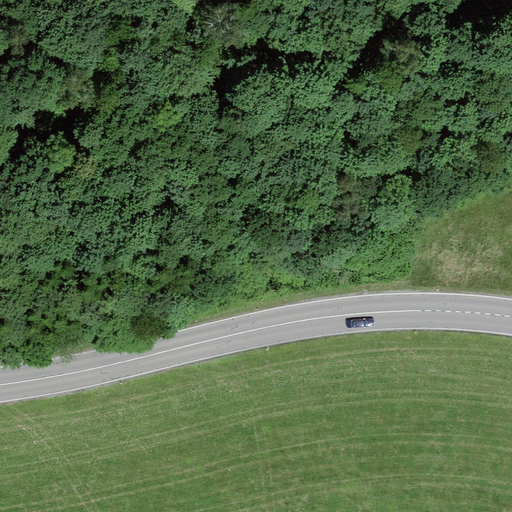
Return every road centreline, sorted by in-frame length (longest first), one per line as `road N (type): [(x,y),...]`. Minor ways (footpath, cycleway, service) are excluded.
road 1 (primary): [(511,318),(343,315),(0,385)]
road 2 (track): [(379,0),(0,127)]
